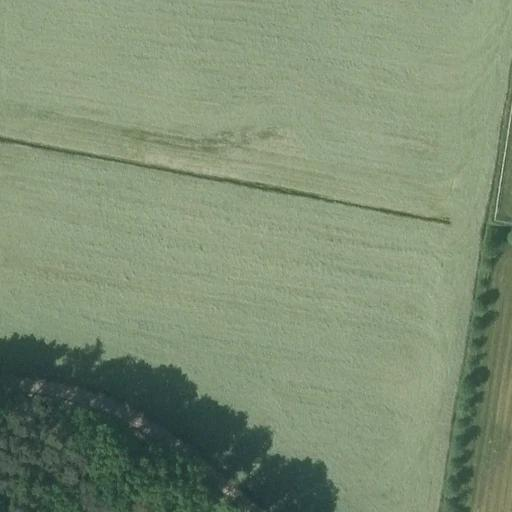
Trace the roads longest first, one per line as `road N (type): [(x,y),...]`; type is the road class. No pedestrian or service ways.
road 1 (track): [(428,511),(508,0)]
road 2 (track): [(0,384),(69,393),(147,423),(251,511)]
